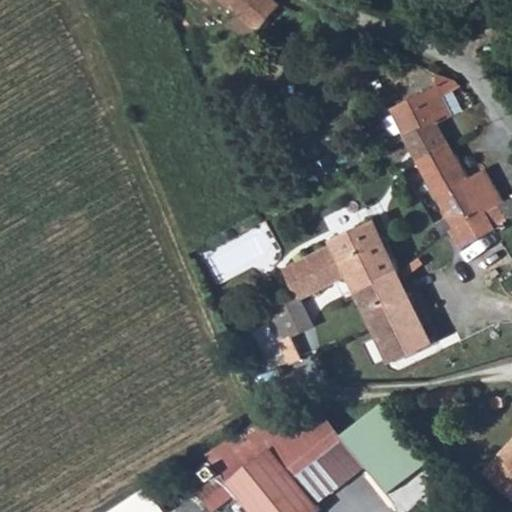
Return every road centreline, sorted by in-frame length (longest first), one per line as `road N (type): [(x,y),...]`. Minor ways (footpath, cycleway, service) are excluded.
road 1 (residential): [(511,129),(484,76),(439,47),(328,0)]
road 2 (residential): [(511,371),(341,393)]
